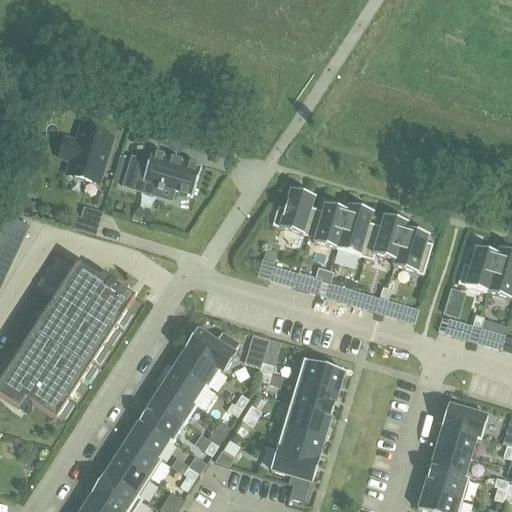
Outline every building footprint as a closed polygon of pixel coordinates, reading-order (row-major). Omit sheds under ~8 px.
[(67,176),(99,186),(113,140),(81,131),(77,144),(66,141),(60,160),(71,163),(67,176)] [(161,188),(192,198),(201,168),(151,152),(148,164),(132,159),(123,188),(158,199),(161,188)] [(272,228),(309,239),(317,212),(311,210),(314,199),(291,192),(285,211),(278,209),(272,228)] [(336,252),(350,207),(349,207),(347,213),(325,206),(323,214),(317,212),(309,239),(315,241),(314,245),(336,252)] [(336,252),(365,260),(375,227),(369,225),(372,214),(350,207),(336,252)] [(7,216),(0,230),(0,258),(12,264),(23,240),(8,233),(14,220),(7,216)] [(381,229),(375,227),(365,260),(373,263),(375,257),(395,263),(393,269),(394,269),(407,224),(384,218),(381,229)] [(408,225),(407,224),(394,269),(423,278),(432,247),(426,245),(428,237),(406,231),(408,225)] [(487,295),(501,251),(500,250),(498,256),(476,249),(471,268),(464,266),(458,286),(487,295)] [(511,253),(501,251),(487,295),(510,302),(511,294),(511,253)] [(262,263),(257,278),(269,282),(274,267),(262,263)] [(62,411),(136,297),(105,278),(103,280),(83,267),(4,386),(30,403),(36,393),(62,411)] [(325,273),(322,285),(330,288),(334,276),(325,273)] [(293,291),(309,295),(313,280),(298,276),(293,291)] [(357,286),(345,282),(338,304),(351,308),(357,286)] [(322,285),(318,297),(327,299),(330,288),(322,285)] [(383,290),(379,302),(388,305),(391,293),(383,290)] [(379,302),(375,314),(384,317),(388,305),(379,302)] [(476,318),(472,331),(480,333),(484,322),(484,320),(476,318)] [(485,322),(484,322),(480,333),(472,331),(468,344),(477,346),(477,345),(501,353),(508,330),(484,323),(485,322)] [(185,350),(224,375),(236,356),(234,355),(240,347),(222,336),(217,344),(197,331),(185,350)] [(253,339),(250,350),(265,354),(268,343),(253,339)] [(186,351),(174,369),(208,391),(220,373),(224,376),(224,375),(185,350),(185,351),(186,351)] [(296,385),(338,397),(344,375),(303,362),(296,385)] [(259,374),(271,377),(274,369),(262,366),(261,369),(259,374)] [(208,391),(174,369),(163,387),(197,409),(197,408),(193,406),(204,389),(208,391)] [(271,377),(259,374),(257,380),(257,382),(268,386),(271,377)] [(296,385),(290,407),(331,419),(338,397),(296,385)] [(151,405),(185,427),(197,409),(163,387),(151,405)] [(241,397),(235,408),(242,413),(249,402),(241,397)] [(151,405),(139,423),(173,445),(185,427),(151,405)] [(237,420),(242,413),(235,408),(232,406),(227,413),(237,420)] [(283,429),(324,441),(331,419),(290,407),(283,429)] [(441,428),(481,440),(488,419),(448,407),(441,428)] [(251,409),(247,416),(257,422),(261,415),(251,409)] [(257,422),(247,416),(242,423),(252,430),(257,422)] [(173,446),(173,445),(139,423),(128,441),(161,464),(162,463),(158,460),(169,443),(173,446)] [(219,424),(214,432),(225,439),(230,431),(219,424)] [(442,429),(436,449),(470,460),(476,440),(481,441),(481,440),(441,428),(441,429),(442,429)] [(283,429),(277,450),(319,463),(319,462),(318,462),(324,441),(283,429)] [(511,439),(505,437),(501,449),(511,452),(511,439)] [(150,482),(161,464),(128,441),(116,460),(150,482)] [(219,449),(211,444),(204,454),(212,459),(219,449)] [(430,470),(469,482),(469,481),(464,480),(470,460),(436,449),(430,470)] [(312,486),(319,463),(277,450),(270,473),(312,486)] [(511,452),(505,451),(502,463),(510,465),(511,457),(511,452)] [(222,453),(215,465),(229,469),(234,461),(222,453)] [(103,477),(142,502),(143,501),(139,499),(150,482),(116,460),(105,477),(104,476),(103,477)] [(183,477),(186,479),(194,484),(199,477),(188,470),(183,477)] [(469,482),(430,470),(424,491),(462,502),(469,482)] [(135,511),(142,502),(103,477),(91,495),(117,511),(135,511)] [(194,484),(186,479),(180,490),(187,495),(194,484)] [(494,489),(497,490),(505,493),(508,485),(496,482),(494,489)] [(502,505),(505,493),(497,490),(494,502),(502,505)] [(459,511),(462,502),(424,491),(417,511),(459,511)] [(117,511),(91,495),(91,496),(92,496),(81,511),(117,511)] [(511,497),(505,495),(503,504),(511,506),(511,497)] [(168,508),(173,511),(175,511),(182,502),(174,498),(168,508)]
